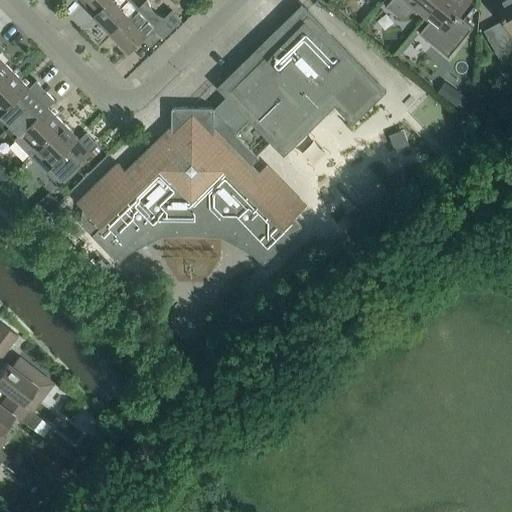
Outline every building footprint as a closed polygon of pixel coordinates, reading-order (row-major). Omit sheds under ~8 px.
[(138,8),(130,0),(91,0),(87,5),(113,32),(138,8)] [(172,9),(165,17),(162,15),(160,14),(158,14),(150,6),(150,4),(149,2),(147,0),(145,0),(138,8),(113,32),(131,50),(154,28),(163,37),(182,19),(172,9)] [(438,0),(392,0),(388,6),(404,20),(414,8),(425,17),(438,0)] [(470,0),(438,0),(425,17),(430,20),(419,33),(449,57),(474,27),(458,15),(470,0)] [(511,0),(495,0),(505,18),(484,30),(499,57),(511,49),(511,0)] [(304,11),(304,10),(226,86),(231,92),(225,98),(214,108),(237,133),(248,122),(255,115),(284,145),(322,110),(324,112),(331,106),(328,103),(341,91),(359,109),(381,88),(380,88),(382,86),(306,9),(304,11)] [(0,84),(14,71),(0,56),(0,53),(5,48),(0,42),(0,84)] [(11,124),(46,90),(36,80),(30,87),(14,71),(0,84),(0,117),(2,115),(11,124)] [(456,88),(450,96),(457,103),(458,101),(465,106),(470,100),(464,96),(465,95),(456,88)] [(55,100),(46,90),(11,124),(19,133),(14,138),(31,155),(64,122),(49,106),(55,100)] [(237,133),(214,108),(212,107),(174,106),(172,108),(172,138),(164,145),(158,139),(126,170),(119,162),(78,202),(83,208),(81,222),(116,259),(147,229),(237,230),(267,261),(302,226),(294,217),(307,205),(267,164),(258,172),(251,165),(260,157),(237,133)] [(58,183),(99,144),(87,132),(80,138),(64,122),(31,155),(58,183)] [(0,351),(13,335),(15,332),(4,324),(0,329),(0,351)] [(18,356),(11,365),(6,362),(0,370),(0,387),(8,393),(0,404),(14,414),(43,436),(51,426),(31,411),(53,382),(18,356)] [(0,433),(0,432),(14,414),(0,404),(0,403),(0,445),(6,438),(0,433)]
